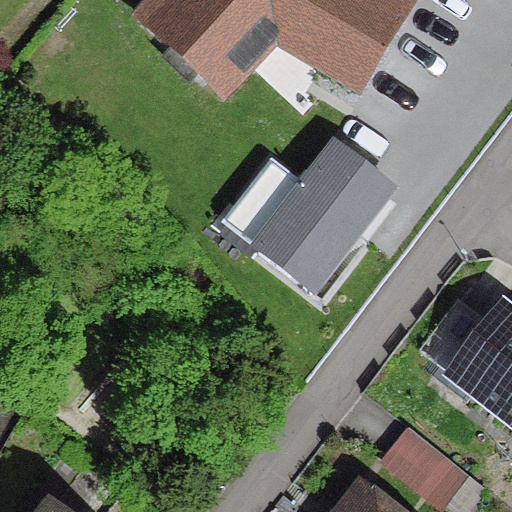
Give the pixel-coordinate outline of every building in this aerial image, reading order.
[(314,66),(357,91),(410,0),(156,0),(135,22),(216,98),(283,26),(323,50),(314,66)] [(395,186),(334,140),(256,243),(317,290),(395,186)] [(444,377),(496,417),(511,395),(511,324),(477,297),(449,333),(468,347),(444,377)] [(511,395),(496,417),(511,429),(511,395)] [(429,492),(445,505),(462,482),(447,469),(429,492)] [(340,511),(387,511),(358,489),(340,511)]
